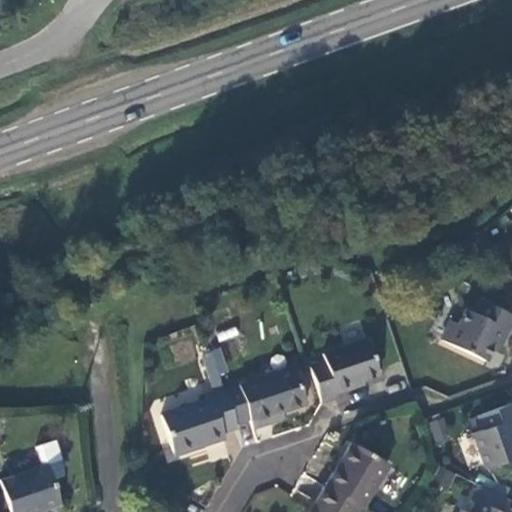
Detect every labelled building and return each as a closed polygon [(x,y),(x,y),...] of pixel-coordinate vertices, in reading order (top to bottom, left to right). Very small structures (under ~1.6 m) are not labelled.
[(485,361),(494,343),(501,328),(507,331),(511,319),(511,316),(482,302),(475,315),(465,310),(458,325),(451,321),(442,341),(485,361)] [(501,328),(494,343),(500,346),(507,331),(501,328)] [(318,392),(322,403),(337,398),(336,395),(352,390),(350,384),(362,380),(379,374),(367,339),(323,354),(326,363),(310,368),(318,392)] [(211,387),(228,383),(220,349),(202,353),(211,387)] [(294,367),(224,391),(234,423),(249,418),(253,428),(272,422),(270,417),(283,412),(283,411),(307,403),(294,367)] [(350,384),(352,390),(364,385),(362,380),(350,384)] [(221,432),(236,428),(234,423),(224,391),(205,397),(206,401),(161,417),(173,453),(203,443),(203,445),(223,438),(221,432)] [(511,458),(511,429),(509,421),(511,419),(511,408),(511,405),(479,416),(484,430),(473,434),(485,468),(511,458)] [(285,417),(283,412),(270,417),(272,422),(285,417)] [(427,422),(436,445),(451,439),(442,416),(427,422)] [(41,467),(0,481),(0,484),(9,511),(42,511),(60,505),(51,480),(61,478),(59,460),(52,441),(34,447),(41,467)] [(351,444),(325,487),(360,508),(363,509),(388,466),(351,444)] [(448,488),(452,470),(438,467),(434,484),(448,488)] [(503,511),(509,501),(477,486),(470,501),(476,503),(471,511),(461,511),(459,511),(458,511),(503,511)] [(357,511),(360,508),(325,487),(310,511),(357,511)]
